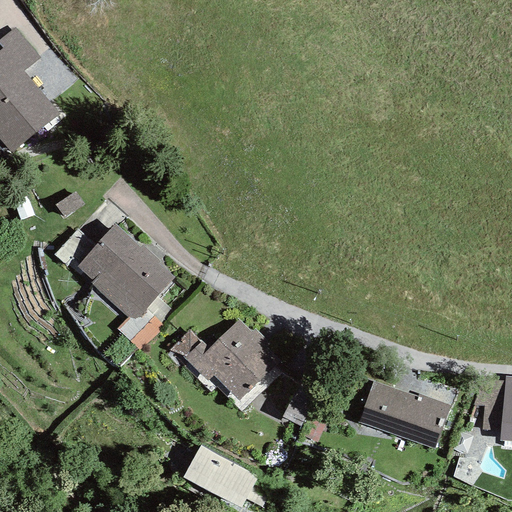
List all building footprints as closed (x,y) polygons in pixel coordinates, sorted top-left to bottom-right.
[(0,38),(0,45),(2,48),(0,49),(0,140),(11,153),(59,114),(24,72),(41,57),(16,26),(0,38)] [(173,277),(115,225),(77,266),(128,317),(133,322),(145,309),(173,277)] [(140,352),(165,328),(145,309),(133,322),(128,317),(116,328),(140,352)] [(213,376),(238,402),(282,359),(254,330),(250,333),(239,321),(209,349),(201,341),(200,342),(185,356),(183,358),(206,383),(213,376)] [(200,342),(189,330),(169,350),(185,356),(200,342)] [(511,376),(505,376),(504,381),(500,430),(499,441),(511,442),(511,376)] [(294,379),(282,407),(306,417),(303,424),(318,430),(333,396),(294,379)] [(482,430),(500,430),(504,381),(481,381),(473,405),(484,406),(482,430)] [(358,423),(434,449),(451,406),(419,394),(417,397),(373,382),(358,423)] [(258,477),(200,446),(182,478),(241,508),(258,477)]
